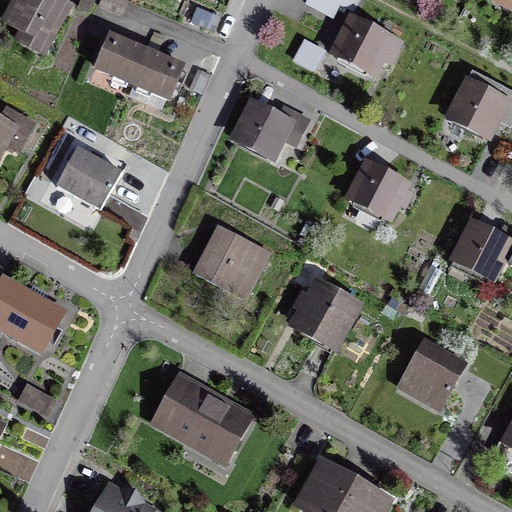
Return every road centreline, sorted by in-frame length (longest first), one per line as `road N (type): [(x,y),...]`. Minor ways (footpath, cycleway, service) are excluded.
road 1 (residential): [(489,511),(123,309)]
road 2 (residential): [(231,62),(511,211)]
road 3 (residential): [(123,309),(231,62)]
road 4 (residential): [(32,511),(123,309)]
road 5 (residential): [(123,309),(0,239)]
